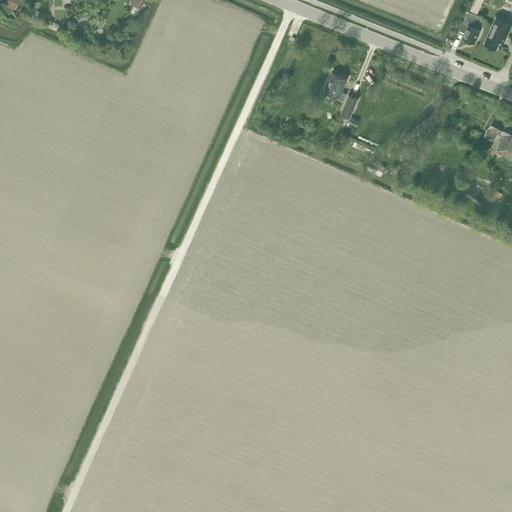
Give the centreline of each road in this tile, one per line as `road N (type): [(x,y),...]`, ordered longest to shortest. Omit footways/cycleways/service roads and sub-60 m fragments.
road 1 (track): [(66,511),(292,5)]
road 2 (secondary): [(511,94),(280,0)]
